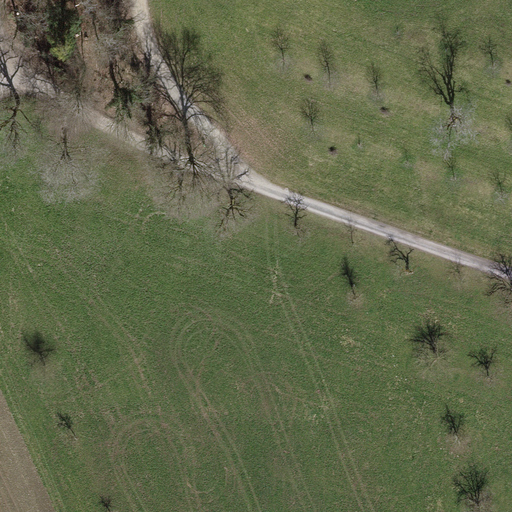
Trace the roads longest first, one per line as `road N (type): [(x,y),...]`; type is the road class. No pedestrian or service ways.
road 1 (track): [(248,182),(511,275)]
road 2 (track): [(22,72),(141,143),(248,182)]
road 3 (track): [(139,0),(178,94),(248,182)]
